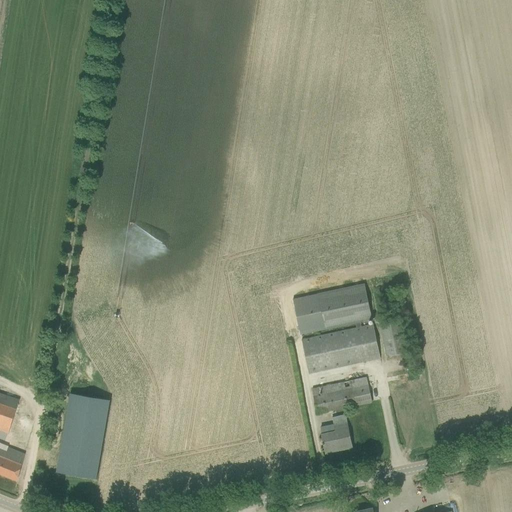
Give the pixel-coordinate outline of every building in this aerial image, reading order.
[(364,283),(293,298),(301,335),(355,324),(357,323),(360,322),(371,320),(364,283)] [(378,324),(386,357),(406,352),(398,319),(378,324)] [(360,322),(357,323),(355,324),(355,328),(301,339),(308,374),(379,359),(372,324),(361,327),(360,322)] [(311,390),(316,415),(372,402),(367,377),(311,390)] [(0,393),(0,438),(6,441),(19,400),(0,393)] [(70,393),(56,472),(96,479),(109,400),(70,393)] [(336,432),(331,433),(321,435),(323,442),(322,442),(323,444),(325,451),(336,449),(337,450),(352,447),(350,438),(345,415),(331,418),(333,428),(335,428),(336,432)] [(0,474),(16,481),(24,454),(9,448),(7,452),(0,449),(0,474)]
